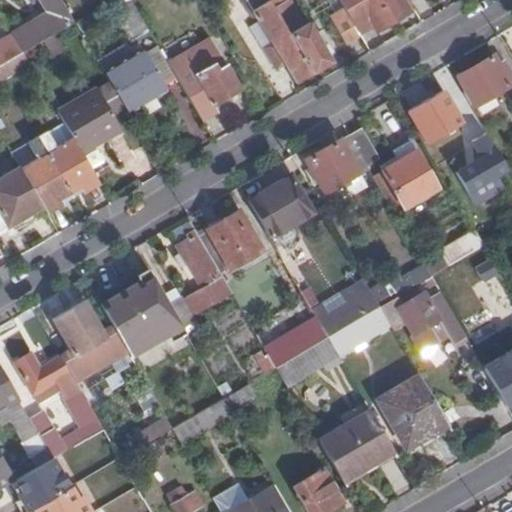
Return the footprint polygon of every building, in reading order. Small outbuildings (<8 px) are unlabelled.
[(39,0),(47,12),(49,11),(60,30),(75,21),(64,3),(62,0),(39,0)] [(69,0),(64,3),(75,21),(80,18),(86,15),(77,0),(69,0)] [(147,27),(131,0),(127,0),(112,10),(129,38),(147,27)] [(265,0),(246,0),(252,8),(265,0)] [(297,83),(313,73),(274,6),(270,0),(265,0),(252,8),(272,42),(283,62),(297,83)] [(283,0),(274,6),(313,73),(332,62),(322,44),(327,42),(320,29),(316,32),(309,21),(304,23),(289,0),(283,0)] [(377,29),(414,7),(410,0),(338,0),(344,9),(358,32),(372,23),(377,29)] [(346,44),(361,36),(358,32),(344,9),(329,17),(346,44)] [(47,12),(11,32),(13,35),(23,51),(60,30),(49,11),(47,12)] [(97,24),(91,12),(86,15),(80,18),(87,30),(97,24)] [(0,64),(23,51),(13,35),(0,42),(0,64)] [(177,78),(196,111),(212,101),(212,103),(239,88),(212,38),(185,53),(189,59),(172,68),(177,78)] [(58,39),(45,46),(52,57),(64,50),(58,39)] [(275,66),(283,62),(272,42),(263,48),(275,66)] [(131,57),(124,45),(97,60),(104,72),(131,57)] [(172,68),(158,46),(146,53),(164,86),(177,78),(172,68)] [(126,109),(128,111),(166,89),(164,86),(146,53),(144,50),(131,57),(104,72),(112,85),(126,109)] [(0,64),(0,69),(5,78),(30,63),(23,51),(0,64)] [(499,68),(492,56),(457,76),(474,104),(511,82),(511,76),(505,65),(499,68)] [(113,115),(126,109),(112,85),(100,92),(113,115)] [(63,122),(73,138),(81,153),(121,130),(113,115),(100,92),(98,90),(57,112),(63,122)] [(461,122),(441,91),(407,111),(426,143),(461,122)] [(63,122),(46,132),(53,142),(53,151),(73,138),(63,122)] [(360,128),(349,134),(367,166),(379,158),(360,128)] [(39,136),(70,189),(95,175),(81,153),(73,138),(53,151),(53,142),(46,132),(39,136)] [(367,166),(349,134),(305,159),(325,194),(369,169),(367,166)] [(43,205),(47,212),(75,196),(70,189),(39,136),(29,142),(33,151),(40,158),(21,169),(43,205)] [(437,188),(409,140),(392,150),(397,160),(379,170),(400,206),(402,209),(437,188)] [(33,151),(29,142),(11,151),(20,166),(21,169),(40,158),(33,151)] [(511,200),(487,159),(457,177),(486,227),(511,211),(511,200)] [(0,229),(43,205),(21,169),(20,166),(0,177),(0,229)] [(400,206),(379,170),(372,174),(393,211),(400,206)] [(70,189),(75,196),(99,182),(95,175),(70,189)] [(273,184),(247,199),(269,236),(312,210),(294,180),(277,190),(273,184)] [(207,229),(230,269),(263,251),(239,209),(207,229)] [(198,234),(190,220),(171,232),(178,245),(176,246),(181,255),(175,259),(180,269),(187,265),(200,288),(209,304),(226,294),(219,282),(224,278),(222,274),(198,234)] [(207,229),(198,234),(222,274),(230,269),(207,229)] [(493,262),(496,268),(511,258),(511,257),(505,246),(511,241),(511,229),(483,246),(493,262)] [(467,239),(442,253),(449,266),(461,259),(474,251),(467,239)] [(471,274),(493,262),(483,246),(474,251),(461,259),(471,274)] [(425,267),(431,276),(449,266),(442,253),(424,263),(424,265),(425,267)] [(416,272),(425,267),(424,265),(401,279),(398,273),(370,289),(380,306),(398,296),(416,285),(413,281),(419,277),(416,272)] [(431,276),(439,289),(457,279),(449,266),(431,276)] [(413,281),(416,285),(431,276),(425,267),(416,272),(419,277),(413,281)] [(130,356),(141,350),(171,333),(166,324),(177,318),(170,304),(163,294),(151,274),(100,304),(112,324),(116,330),(125,347),(130,356)] [(321,324),(328,337),(373,310),(379,307),(367,286),(363,278),(312,309),(317,318),(321,324)] [(175,287),(163,294),(170,304),(181,298),(175,287)] [(200,288),(184,298),(193,314),(209,304),(200,288)] [(452,346),(468,338),(442,295),(431,301),(424,290),(402,303),(398,296),(380,306),(379,307),(394,330),(405,324),(412,335),(409,337),(420,355),(448,339),(452,346)] [(181,298),(170,304),(177,318),(183,327),(196,320),(193,314),(184,298),(183,296),(181,298)] [(75,355),(63,361),(72,377),(125,347),(116,330),(105,336),(103,330),(85,301),(54,318),(71,348),(75,355)] [(373,310),(328,337),(338,355),(383,329),(373,310)] [(265,348),(276,367),(305,350),(298,337),(321,324),(317,318),(265,348)] [(116,330),(112,324),(103,330),(105,336),(116,330)] [(298,337),(305,350),(328,337),(321,324),(298,337)] [(72,377),(78,387),(131,357),(130,356),(125,347),(72,377)] [(71,348),(59,355),(63,361),(75,355),(71,348)] [(255,355),(265,373),(276,367),(265,348),(261,351),(255,355)] [(63,361),(59,355),(40,367),(30,352),(14,362),(32,394),(54,381),(59,391),(73,416),(82,411),(89,422),(58,440),(53,428),(42,410),(28,417),(38,433),(46,448),(52,457),(86,437),(102,428),(78,387),(72,377),(63,361)] [(28,417),(0,369),(0,404),(4,403),(5,405),(0,408),(0,424),(7,421),(12,422),(23,441),(38,433),(28,417)] [(406,445),(447,422),(421,377),(379,400),(406,445)] [(54,381),(32,394),(37,404),(59,391),(54,381)] [(226,382),(217,387),(223,397),(233,392),(226,382)] [(223,397),(230,409),(254,394),(247,383),(233,392),(223,397)] [(230,409),(223,397),(172,427),(179,439),(230,409)] [(344,425),(370,410),(364,400),(338,415),(344,425)] [(319,440),(342,479),(393,450),(370,410),(344,425),(319,440)] [(155,437),(137,448),(144,459),(160,450),(155,437)] [(35,466),(52,457),(46,448),(31,458),(35,466)] [(0,486),(13,479),(0,455),(0,486)] [(309,511),(325,511),(342,503),(322,468),(293,484),(309,511)] [(92,511),(72,475),(48,488),(39,471),(20,481),(36,511),(92,511)] [(290,511),(273,481),(221,511),(290,511)] [(188,511),(194,509),(185,494),(181,487),(167,495),(176,511),(188,511)] [(197,487),(185,494),(194,509),(206,502),(197,487)]
